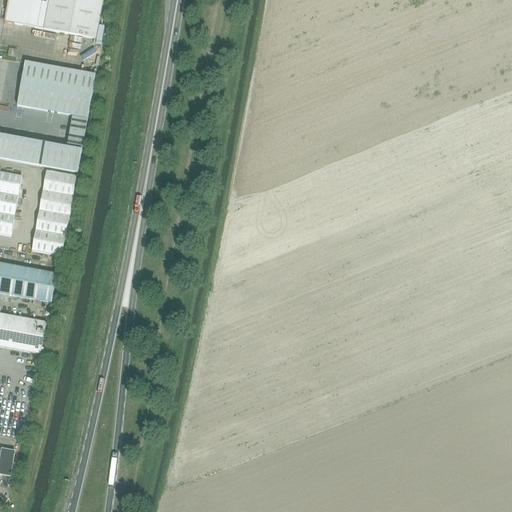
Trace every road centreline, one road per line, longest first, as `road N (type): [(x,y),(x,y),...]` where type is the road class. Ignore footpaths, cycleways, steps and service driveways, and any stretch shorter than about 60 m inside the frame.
road 1 (primary): [(133,251),(70,511)]
road 2 (primary): [(106,511),(133,251)]
road 3 (primary): [(133,251),(178,0)]
